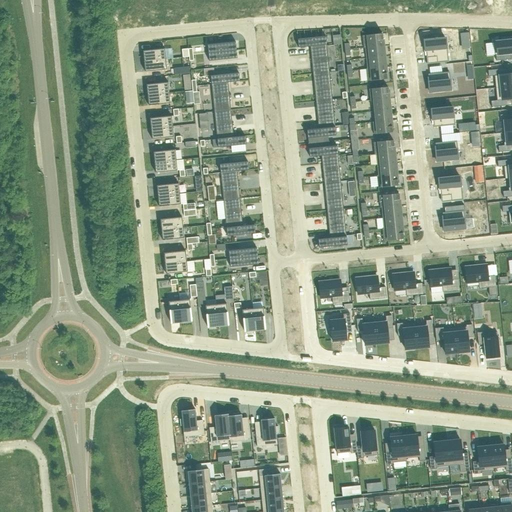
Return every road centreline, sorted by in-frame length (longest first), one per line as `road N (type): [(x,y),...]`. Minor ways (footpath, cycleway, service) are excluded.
road 1 (residential): [(273,263),(248,24),(139,34),(125,47),(157,332),(165,340),(265,351),(280,337)]
road 2 (residential): [(407,21),(279,23),(303,260)]
road 3 (tertiary): [(150,363),(511,403)]
road 4 (residential): [(173,511),(162,406),(185,390),(285,404),(299,511)]
road 5 (residential): [(328,511),(321,408),(511,429)]
road 6 (residential): [(303,260),(317,353),(511,379)]
road 7 (tertiary): [(58,258),(35,28)]
road 8 (residential): [(407,21),(430,247)]
road 9 (residential): [(430,247),(303,260)]
